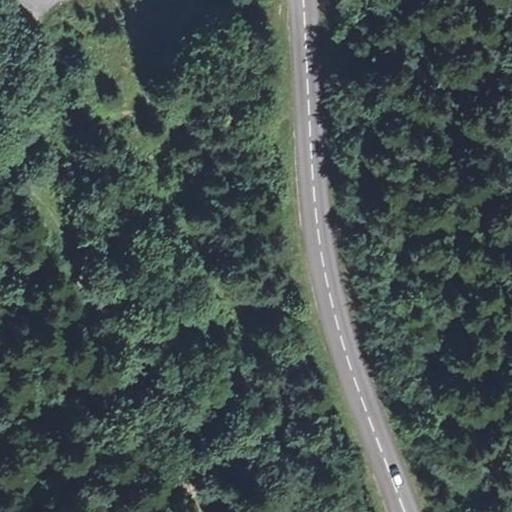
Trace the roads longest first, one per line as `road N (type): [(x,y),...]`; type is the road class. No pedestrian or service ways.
road 1 (tertiary): [(307,0),(317,209),(339,330),(407,511)]
road 2 (track): [(217,511),(34,195),(0,108)]
road 3 (track): [(42,0),(54,228)]
